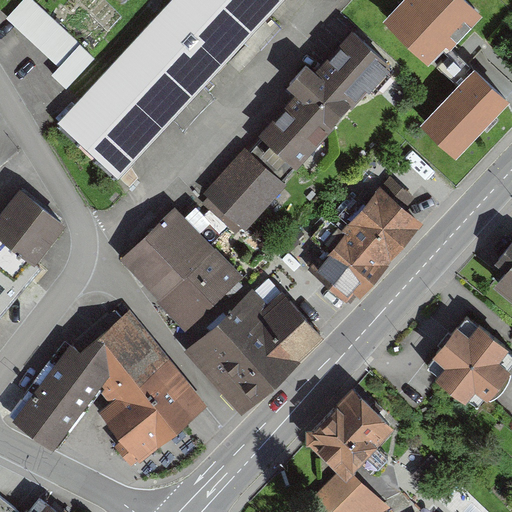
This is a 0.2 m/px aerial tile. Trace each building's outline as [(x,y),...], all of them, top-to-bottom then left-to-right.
[(95,59),(32,0),(24,0),(7,19),(59,67),(52,75),(66,89),(95,59)] [(171,0),(57,124),(120,182),(288,0),(332,0),(336,3),(338,0),(171,0)] [(485,15),(468,0),(401,0),(382,20),(429,65),(447,46),(451,50),(485,15)] [(391,65),(353,31),(316,72),(307,65),(287,87),(295,95),(258,136),(261,138),(250,150),(283,180),(295,167),(297,169),(368,90),(370,92),(391,70),(388,68),(391,65)] [(462,67),(454,59),(447,67),(454,75),(462,67)] [(510,103),(475,69),(421,125),(456,159),(510,103)] [(283,180),(250,150),(246,147),(203,193),(208,198),(202,204),(236,235),(242,228),(245,231),(287,185),(283,180)] [(415,198),(390,176),(367,203),(353,191),(330,218),(387,267),(425,223),(407,208),(415,198)] [(67,225),(21,189),(0,214),(0,237),(35,265),(67,225)] [(185,217),(175,206),(119,259),(158,301),(187,274),(214,248),(212,245),(223,234),(196,207),(185,217)] [(387,267),(330,218),(311,239),(324,250),(308,269),(347,302),(354,294),(361,299),(387,267)] [(0,237),(0,319),(41,270),(35,265),(0,237)] [(511,242),(495,263),(506,272),(494,287),(511,301),(511,242)] [(216,246),(214,248),(187,274),(216,305),(245,277),(216,246)] [(187,274),(158,301),(157,303),(186,333),(216,305),(187,274)] [(326,338),(283,291),(269,304),(255,289),(186,351),(244,413),(326,338)] [(208,406),(131,309),(80,351),(100,389),(111,403),(99,412),(121,442),(116,445),(132,466),(139,460),(140,463),(208,406)] [(511,365),(511,349),(468,316),(426,370),(478,410),(486,399),(489,401),(498,396),(506,388),(510,380),(511,373),(511,369),(510,368),(511,365)] [(80,351),(66,341),(9,415),(15,419),(14,421),(55,452),(100,389),(80,351)] [(396,429),(354,388),(313,431),(308,431),(307,446),(311,446),(338,472),(347,480),(355,473),(396,429)] [(446,468),(432,455),(412,477),(426,490),(446,468)] [(355,473),(347,480),(338,472),(310,502),(321,511),(385,511),(392,508),(355,473)] [(56,511),(38,498),(26,511),(22,511),(0,494),(0,511),(56,511)] [(496,511),(486,500),(473,511),(496,511)]
